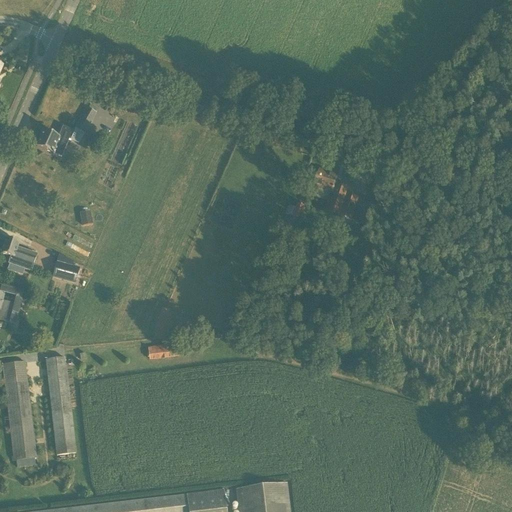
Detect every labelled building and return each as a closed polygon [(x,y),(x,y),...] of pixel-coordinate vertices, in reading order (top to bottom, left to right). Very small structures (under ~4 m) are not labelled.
[(87,108),(74,131),(82,136),(95,113),(87,108)] [(68,142),(69,140),(68,140),(69,140),(70,140),(73,133),(63,128),(58,138),(43,131),(36,147),(61,158),(68,142)] [(335,193),(333,199),(329,197),(324,211),(351,221),(359,198),(346,194),(348,188),(335,183),(337,177),(337,176),(336,176),(320,171),(315,186),(335,193)] [(296,204),(292,217),(301,220),(305,207),(296,204)] [(92,226),(91,217),(82,218),(84,228),(92,226)] [(295,234),(292,227),(283,231),(286,238),(295,234)] [(19,243),(7,239),(1,254),(11,258),(9,264),(30,271),(36,254),(27,251),(26,255),(16,252),(19,243)] [(58,264),(54,279),(76,285),(80,270),(58,264)] [(0,320),(9,323),(15,325),(21,300),(15,299),(13,308),(2,305),(4,296),(0,294),(0,320)] [(178,344),(148,347),(150,361),(179,357),(178,344)] [(57,456),(76,454),(65,359),(46,361),(57,456)] [(2,366),(14,462),(36,459),(24,363),(2,366)] [(238,511),(289,511),(287,484),(236,490),(238,511)] [(226,511),(224,491),(186,496),(45,511),(226,511)]
